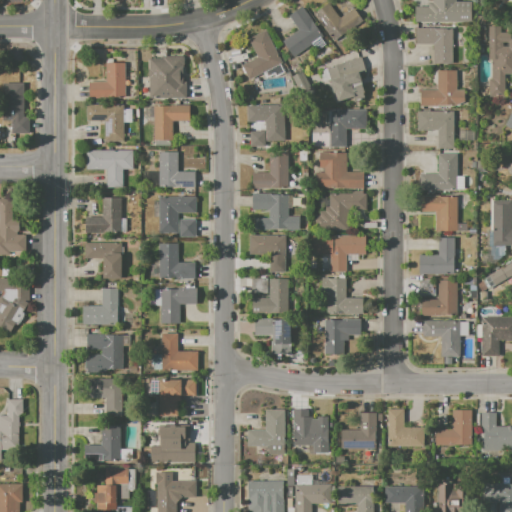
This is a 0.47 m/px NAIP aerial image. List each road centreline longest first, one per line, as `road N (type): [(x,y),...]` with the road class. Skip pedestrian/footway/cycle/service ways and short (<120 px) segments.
road 1 (tertiary): [(54,0),(52,511)]
road 2 (residential): [(200,22),(221,108),(224,511)]
road 3 (residential): [(381,0),(392,40),(393,385)]
road 4 (residential): [(511,384),(297,383),(224,370)]
road 5 (residential): [(256,0),(200,22),(0,28)]
